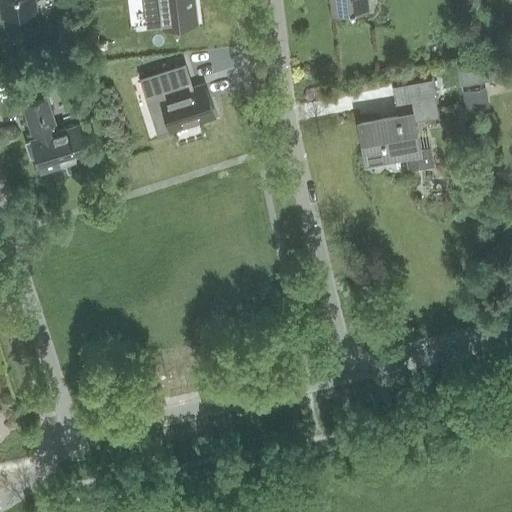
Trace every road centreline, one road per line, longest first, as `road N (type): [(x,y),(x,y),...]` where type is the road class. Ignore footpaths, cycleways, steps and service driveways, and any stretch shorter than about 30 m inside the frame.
road 1 (residential): [(346,373),(295,156),(273,0)]
road 2 (residential): [(72,437),(346,373)]
road 3 (residential): [(72,437),(0,215)]
road 4 (residential): [(346,373),(511,334)]
